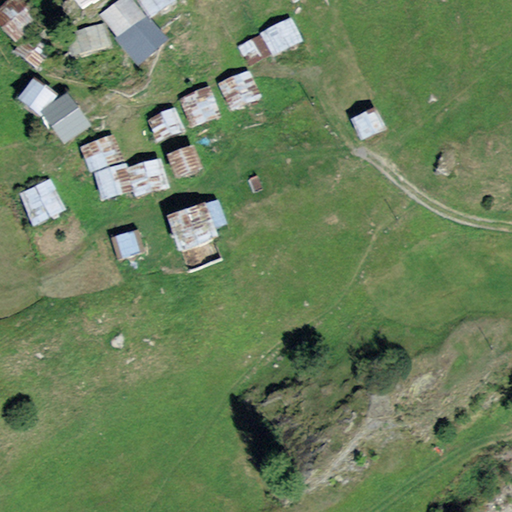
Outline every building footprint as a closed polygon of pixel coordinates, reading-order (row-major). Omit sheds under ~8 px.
[(29,0),(18,0),(0,19),(0,26),(24,49),(42,31),(52,21),(29,0)] [(78,0),(86,10),(98,0),(78,0)] [(132,0),(126,0),(108,14),(142,58),(165,40),(132,0)] [(176,0),(140,0),(154,17),(176,0)] [(285,23),(262,35),(272,54),(295,42),(285,23)] [(111,28),(69,39),(76,67),(118,56),(111,28)] [(24,57),(52,74),(68,46),(42,31),(24,57)] [(257,42),(246,48),(253,62),(264,56),(257,42)] [(258,75),(227,89),(240,119),(271,104),(258,75)] [(35,85),(21,105),(45,123),(59,103),(35,85)] [(216,90),(185,103),(198,133),(228,120),(216,90)] [(100,134),(74,104),(50,124),(77,155),(100,134)] [(174,110),(149,122),(161,147),(186,135),(174,110)] [(381,110),(357,123),(368,144),(391,131),(381,110)] [(118,141),(85,153),(97,187),(130,174),(118,141)] [(198,148),(169,160),(179,185),(208,173),(198,148)] [(163,163),(130,174),(135,186),(138,196),(142,205),(174,193),(163,163)] [(97,187),(105,208),(138,196),(135,186),(130,174),(97,187)] [(50,180),(19,196),(27,210),(38,230),(68,214),(50,180)] [(210,202),(167,218),(181,256),(224,240),(210,202)] [(135,236),(117,240),(121,260),(139,256),(135,236)]
